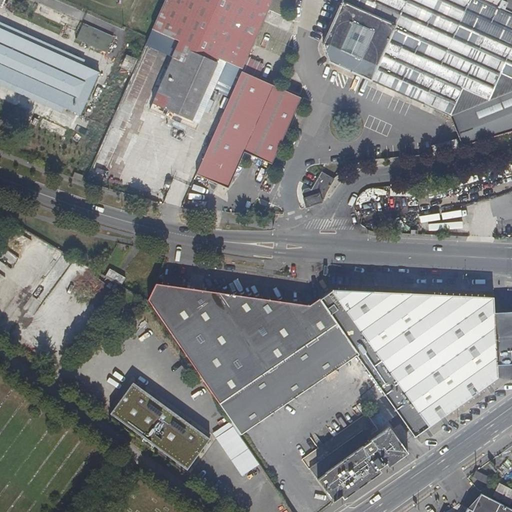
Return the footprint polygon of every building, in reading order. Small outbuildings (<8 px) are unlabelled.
[(241,68),(246,57),(270,0),(163,0),(151,27),(178,39),(179,37),(226,58),(225,61),(241,68)] [(511,0),(341,0),(322,45),(328,61),(449,115),(460,145),(509,131),(511,130),(511,0)] [(0,29),(79,65),(80,60),(0,23),(0,29)] [(107,53),(114,36),(83,23),(76,39),(107,53)] [(0,79),(61,107),(78,115),(97,73),(79,65),(0,29),(0,79)] [(195,129),(225,61),(226,58),(179,37),(178,39),(148,108),(195,129)] [(120,68),(129,73),(134,61),(125,57),(120,68)] [(259,64),(246,57),(241,68),(194,174),(207,179),(206,182),(210,189),(213,189),(216,183),(219,177),(229,182),(242,152),(270,164),(300,98),(254,77),(259,64)] [(129,77),(119,113),(132,117),(142,80),(129,77)] [(0,86),(58,113),(61,107),(0,79),(0,86)] [(430,147),(433,155),(435,154),(457,148),(454,139),(430,147)] [(335,181),(319,173),(310,190),(307,189),(302,190),(301,195),(302,198),(318,194),(321,202),(335,181)] [(226,188),(229,182),(219,177),(216,183),(226,188)] [(303,206),(304,208),(321,202),(318,194),(302,198),(305,205),(303,206)] [(108,269),(105,276),(120,284),(124,277),(108,269)] [(240,435),(358,354),(414,436),(497,377),(496,356),(511,355),(511,323),(494,324),(492,297),(322,289),(313,289),(319,298),(310,304),(155,282),(146,299),(240,435)] [(186,470),(209,440),(132,386),(110,415),(186,470)] [(263,470),(228,419),(210,430),(242,476),(254,468),(258,475),(263,470)] [(380,461),(384,459),(387,463),(389,466),(408,453),(402,445),(389,426),(370,439),(362,429),(309,467),(330,497),(334,494),(337,498),(341,495),(343,499),(369,481),(366,477),(369,475),(371,474),(374,477),(381,472),(379,468),(383,465),(380,461)] [(487,484),(491,477),(476,469),(472,477),(487,484)] [(511,511),(511,508),(508,507),(511,499),(511,487),(499,481),(490,498),(479,492),(471,509),(466,507),(463,511),(511,511)]
